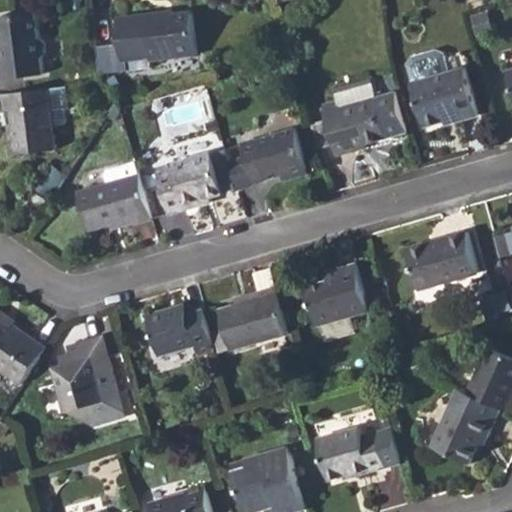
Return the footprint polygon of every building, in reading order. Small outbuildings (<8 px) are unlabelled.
[(160,9),(116,15),(121,57),(149,54),(149,57),(196,51),(191,9),(161,12),(160,9)] [(0,77),(42,71),(40,56),(43,53),(42,41),(39,39),(35,13),(0,17),(0,41),(0,44),(0,77)] [(411,80),(424,125),(442,119),(457,115),(459,119),(478,114),(464,66),(448,70),(442,51),(437,47),(410,55),(406,61),(411,80)] [(56,146),(49,85),(1,92),(3,109),(10,108),(13,130),(9,131),(12,151),(56,146)] [(352,145),(410,129),(398,87),(339,104),(336,98),(323,103),(337,154),(353,149),(352,145)] [(443,124),(459,119),(457,115),(442,119),(443,124)] [(253,182),(290,172),(292,176),(309,171),(295,127),(241,142),(253,182)] [(169,210),(188,205),(186,200),(213,192),(224,190),(212,148),(174,159),(176,164),(157,169),(169,210)] [(109,178),(141,170),(137,157),(108,165),(106,169),(109,178)] [(141,170),(76,187),(88,229),(132,216),(135,222),(154,217),(141,170)] [(38,189),(31,201),(42,208),(49,197),(38,189)] [(215,198),(213,192),(186,200),(188,205),(215,198)] [(418,285),(478,268),(465,226),(406,244),(418,285)] [(358,259),(342,264),(344,273),(327,278),(307,283),(318,322),(373,307),(358,259)] [(325,269),(327,278),(344,273),(342,264),(325,269)] [(276,284),(262,289),(263,296),(239,302),(220,308),(231,349),(290,332),(276,284)] [(237,296),(239,302),(263,296),(262,289),(237,296)] [(511,292),(511,289),(485,296),(491,319),(506,316),(504,310),(511,308),(511,292)] [(185,300),(148,310),(160,353),(198,342),(201,350),(217,346),(204,304),(187,308),(185,300)] [(0,367),(21,382),(46,343),(14,323),(4,316),(6,313),(0,309),(0,367)] [(4,316),(14,323),(16,320),(6,313),(4,316)] [(326,324),(330,338),(360,330),(356,315),(326,324)] [(126,414),(112,367),(103,333),(67,343),(69,351),(63,354),(60,359),(60,363),(54,365),(67,410),(69,409),(96,423),(126,414)] [(511,352),(489,343),(468,387),(502,402),(511,406),(511,352)] [(471,457),(483,431),(489,432),(496,416),(502,402),(468,387),(458,383),(452,397),(433,441),(471,457)] [(359,424),(318,435),(331,478),(354,470),(355,474),(404,459),(393,425),(362,432),(359,424)] [(287,444),(232,461),(246,511),(248,511),(270,506),(269,501),(276,499),(279,511),(289,511),(306,508),(287,444)] [(184,492),(148,500),(151,511),(212,511),(204,481),(183,486),(184,492)]
